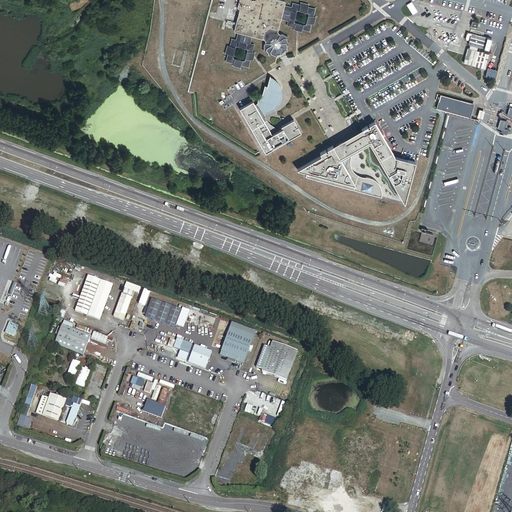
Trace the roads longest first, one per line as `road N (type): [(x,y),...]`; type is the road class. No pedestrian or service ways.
road 1 (unknown): [(443,117),(407,212),(386,223),(327,206),(194,119),(166,73),(165,0)]
road 2 (secondary): [(306,260),(0,147)]
road 3 (secondary): [(0,163),(269,261)]
road 4 (unclassified): [(276,511),(175,493),(0,439)]
road 5 (unclassified): [(511,51),(457,237),(461,269)]
road 6 (unclassified): [(269,261),(433,331),(450,366)]
road 7 (secondary): [(269,261),(460,331)]
road 8 (unclassified): [(461,290),(426,297),(306,260)]
road 9 (secondary): [(453,316),(306,260)]
road 10 (unclassified): [(477,274),(511,143)]
road 11 (unclassified): [(441,396),(409,511)]
